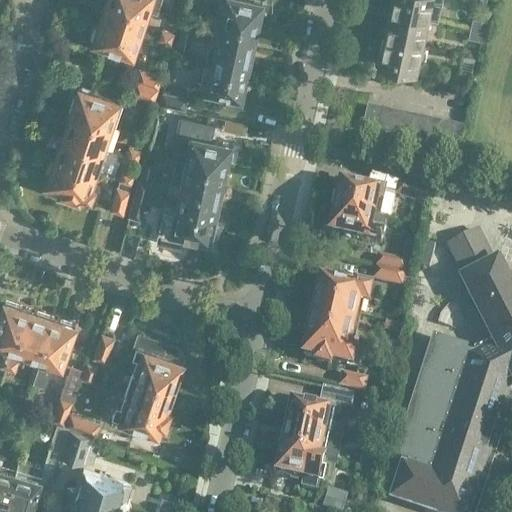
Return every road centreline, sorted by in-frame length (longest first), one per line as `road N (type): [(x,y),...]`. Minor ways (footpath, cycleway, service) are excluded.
road 1 (residential): [(257,320),(328,0)]
road 2 (residential): [(257,320),(0,232)]
road 3 (residential): [(257,320),(214,511)]
road 4 (residential): [(0,125),(41,0)]
